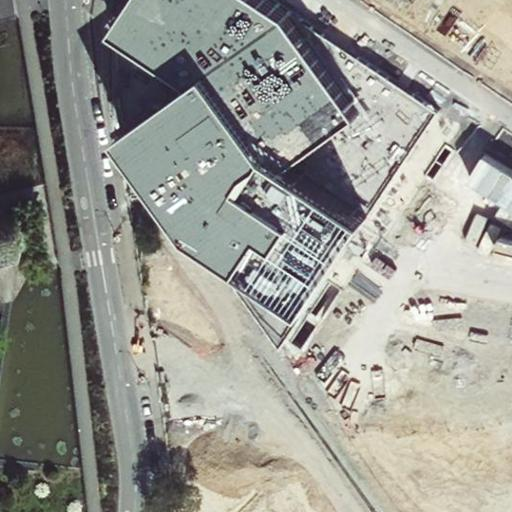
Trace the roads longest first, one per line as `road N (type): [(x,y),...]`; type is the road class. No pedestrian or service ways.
road 1 (residential): [(135,511),(68,0)]
road 2 (residential): [(489,108),(290,410)]
road 3 (residential): [(82,132),(127,174),(290,410)]
road 4 (residential): [(489,108),(325,0)]
road 5 (residential): [(290,410),(361,511)]
